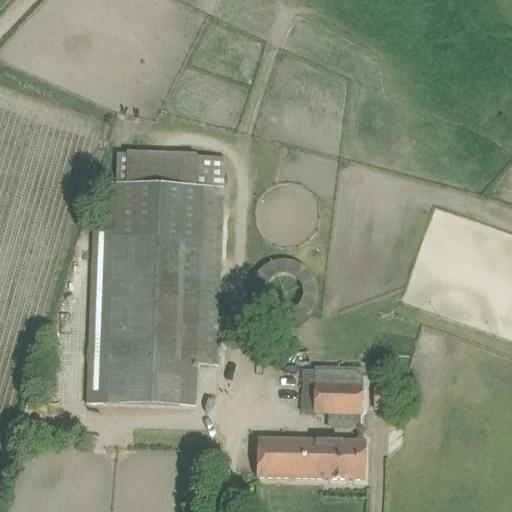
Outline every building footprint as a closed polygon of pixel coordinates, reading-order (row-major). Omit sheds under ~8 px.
[(88,406),(109,407),(195,410),(197,367),(218,368),(226,159),(119,155),(116,233),(94,232),(88,406)] [(312,306),(313,300),(312,293),(311,288),(308,283),(304,278),(300,275),(292,271),(288,270),(281,270),(271,272),(266,276),(261,280),(257,285),(255,290),(254,295),(253,301),(255,308),(256,312),(259,317),(263,322),(267,325),(273,328),(278,329),(284,329),(290,329),(295,327),(300,324),(305,320),(309,314),(311,311),(312,306)] [(315,371),(302,371),(301,414),(313,414),(313,415),(362,416),(363,369),(315,368),(315,371)] [(401,386),(375,385),(374,411),(400,412),(401,386)] [(366,444),(258,441),(257,479),(365,482),(366,444)]
